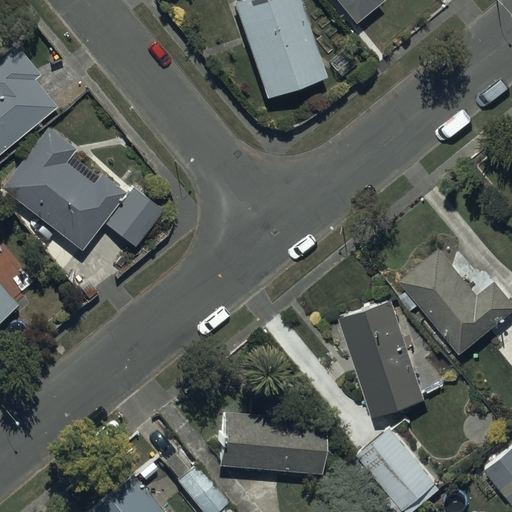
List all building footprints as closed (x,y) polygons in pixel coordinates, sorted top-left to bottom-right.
[(298,0),(232,0),(263,92),(323,72),(298,0)] [(338,0),(353,18),(375,0),(338,0)] [(0,143),(54,100),(32,72),(37,67),(9,32),(0,39),(0,143)] [(44,119),(0,173),(0,181),(45,218),(43,220),(53,227),(55,224),(77,241),(121,185),(98,166),(95,169),(66,147),(71,140),(44,119)] [(131,180),(103,218),(133,240),(161,202),(131,180)] [(440,242),(399,274),(460,348),(511,305),(511,295),(495,274),(477,288),(440,242)] [(0,282),(0,311),(14,300),(0,282)] [(424,393),(391,293),(339,310),(372,410),(424,393)] [(323,415),(220,407),(216,461),(319,469),(323,415)] [(388,422),(356,449),(391,491),(366,509),(368,511),(398,511),(438,481),(388,422)] [(179,443),(162,456),(203,511),(207,511),(209,511),(232,511),(234,511),(179,443)] [(511,499),(511,448),(487,469),(511,499)] [(165,511),(131,469),(77,511),(165,511)]
